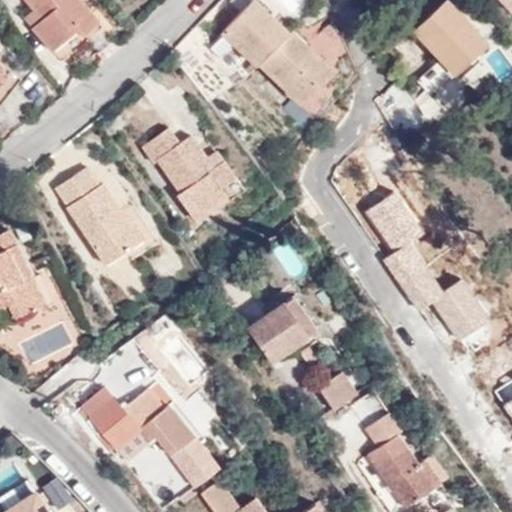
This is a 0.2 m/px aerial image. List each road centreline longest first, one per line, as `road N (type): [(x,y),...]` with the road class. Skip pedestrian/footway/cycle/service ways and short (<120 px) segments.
road 1 (residential): [(511,470),(321,198),(326,161),(370,104),(370,84),(335,0)]
road 2 (residential): [(0,170),(148,45),(189,0)]
road 3 (residential): [(0,398),(113,511)]
